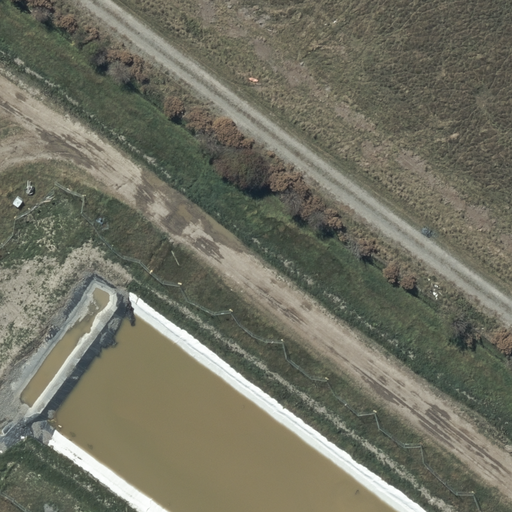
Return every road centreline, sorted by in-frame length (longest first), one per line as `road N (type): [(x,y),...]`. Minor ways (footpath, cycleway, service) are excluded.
road 1 (residential): [(245,511),(0,329)]
road 2 (residential): [(0,156),(82,46)]
